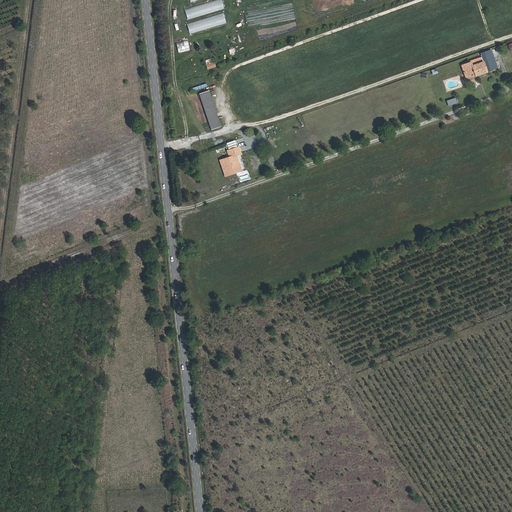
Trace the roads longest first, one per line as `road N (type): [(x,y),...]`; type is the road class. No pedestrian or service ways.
road 1 (secondary): [(145,0),(200,511)]
road 2 (track): [(161,151),(266,125),(511,39)]
road 3 (track): [(237,131),(225,86),(239,70),(434,0)]
